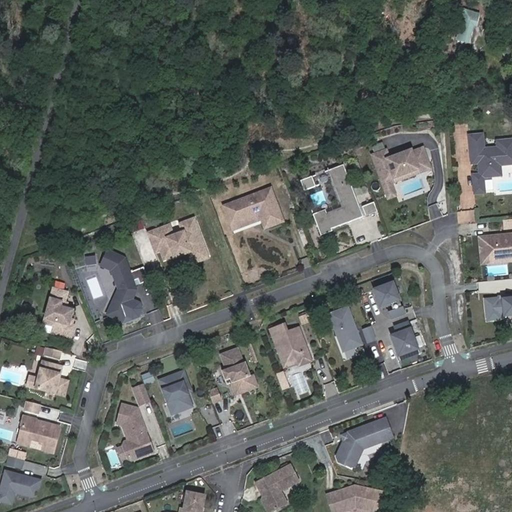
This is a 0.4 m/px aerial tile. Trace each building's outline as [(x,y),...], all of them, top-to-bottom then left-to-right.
[(454,40),(470,44),(478,12),(462,8),(454,40)] [(475,194),(485,193),(484,177),(502,175),(501,165),(511,163),(511,139),(497,140),(498,147),(484,148),(483,134),(469,135),(471,159),(473,158),(474,163),(479,163),(480,174),(473,175),(475,194)] [(429,164),(423,148),(412,152),(411,150),(389,158),(386,150),(372,155),(381,180),(393,175),(394,178),(418,169),(418,168),(429,164)] [(431,169),(429,164),(418,168),(418,169),(394,178),(393,175),(381,180),(386,192),(393,190),(391,183),(431,169)] [(313,214),(321,235),(332,231),(331,229),(363,217),(344,165),(329,170),(343,208),(326,214),(324,210),(313,214)] [(312,177),(300,181),(304,191),(315,187),(312,177)] [(284,222),(271,188),(224,206),(231,224),(260,213),(262,219),(266,228),(284,222)] [(393,190),(386,192),(388,198),(396,196),(393,190)] [(366,216),(377,211),(374,202),(362,207),(366,216)] [(458,224),(477,222),(476,210),(457,211),(458,224)] [(260,213),(231,224),(233,229),(262,219),(260,213)] [(206,250),(194,219),(181,224),(183,230),(173,234),(170,225),(149,233),(156,252),(162,250),(165,259),(175,256),(175,255),(175,254),(179,252),(180,254),(191,250),(193,256),(206,250)] [(511,260),(511,234),(506,235),(506,236),(501,237),(499,235),(485,237),(486,258),(507,256),(508,261),(511,260)] [(486,258),(485,237),(480,237),(482,263),(508,261),(507,256),(486,258)] [(175,255),(175,256),(175,258),(188,253),(193,264),(209,257),(206,250),(193,256),(191,250),(180,254),(179,252),(175,254),(175,255)] [(108,251),(102,266),(112,271),(119,289),(108,314),(122,321),(137,290),(133,281),(138,279),(140,284),(149,281),(144,267),(130,272),(125,258),(108,251)] [(86,257),(87,266),(96,265),(95,256),(86,257)] [(380,306),(399,299),(393,283),(374,290),(380,306)] [(52,333),(71,338),(74,325),(72,325),(69,324),(70,319),(72,310),(65,308),(66,303),(64,302),(67,292),(53,288),(44,323),(54,326),(52,333)] [(498,298),(485,299),(487,320),(501,319),(501,314),(504,313),(504,316),(511,315),(511,297),(505,298),(503,298),(503,300),(499,300),(499,298),(498,298)] [(329,314),(343,352),(362,345),(361,341),(358,339),(357,336),(359,335),(348,307),(329,314)] [(392,319),(405,314),(402,307),(389,311),(392,319)] [(149,313),(153,324),(163,320),(159,309),(149,313)] [(399,356),(417,349),(407,321),(395,326),(397,334),(391,336),(399,356)] [(287,332),(284,324),(270,330),(282,361),(291,357),(297,360),(298,362),(299,365),(311,361),(307,349),(304,350),(302,345),(305,344),(299,328),(287,332)] [(363,330),(368,343),(376,339),(372,327),(363,330)] [(61,351),(47,347),(45,356),(58,359),(61,351)] [(238,349),(222,355),(226,366),(231,364),(232,364),(233,367),(222,371),(225,380),(230,378),(232,383),(235,391),(240,390),(241,393),(257,386),(253,375),(250,376),(245,362),(243,363),(238,349)] [(399,356),(400,359),(419,352),(417,349),(399,356)] [(345,360),(356,357),(355,350),(343,353),(345,360)] [(291,357),(282,361),(284,367),(298,362),(297,360),(291,357)] [(60,375),(62,367),(43,362),(38,379),(36,388),(65,396),(68,381),(59,379),(60,378),(57,377),(58,374),(60,375)] [(184,371),(160,380),(172,414),(192,406),(187,392),(183,383),(188,381),(184,371)] [(152,372),(141,374),(143,384),(154,383),(152,372)] [(30,376),(27,386),(36,388),(38,379),(30,376)] [(279,381),(282,388),(288,386),(285,379),(279,381)] [(150,401),(144,385),(134,389),(140,404),(150,401)] [(282,388),(285,397),(291,395),(288,386),(282,388)] [(208,392),(213,403),(221,400),(217,388),(208,392)] [(25,401),(22,413),(37,417),(41,405),(25,401)] [(137,409),(122,404),(117,423),(122,424),(129,440),(125,442),(123,445),(124,446),(128,457),(128,458),(132,460),(145,455),(147,452),(152,449),(137,409)] [(23,425),(18,443),(29,446),(31,438),(41,441),(41,443),(45,444),(43,449),(54,452),(60,427),(36,421),(36,419),(24,416),(21,425),(23,425)] [(386,419),(348,433),(347,435),(348,438),(347,441),(344,441),(338,461),(350,467),(355,465),(363,449),(381,442),(379,434),(390,430),(386,419)] [(221,425),(225,435),(235,430),(231,421),(221,425)] [(390,430),(379,434),(381,442),(393,438),(390,430)] [(128,457),(124,446),(118,449),(122,459),(128,457)] [(22,469),(25,460),(10,456),(8,465),(22,469)] [(291,464),(256,483),(260,490),(262,489),(266,495),(264,499),(271,511),(288,503),(281,491),(299,481),(291,464)] [(39,491),(42,481),(19,474),(19,477),(14,476),(15,473),(6,471),(0,494),(0,501),(13,505),(16,493),(34,498),(36,490),(39,491)] [(355,486),(328,495),(333,511),(340,511),(356,507),(378,511),(382,492),(355,486)] [(267,511),(271,511),(264,499),(266,495),(262,489),(260,490),(262,495),(261,500),(267,511)] [(200,511),(204,496),(187,492),(183,509),(180,509),(179,511),(200,511)]
